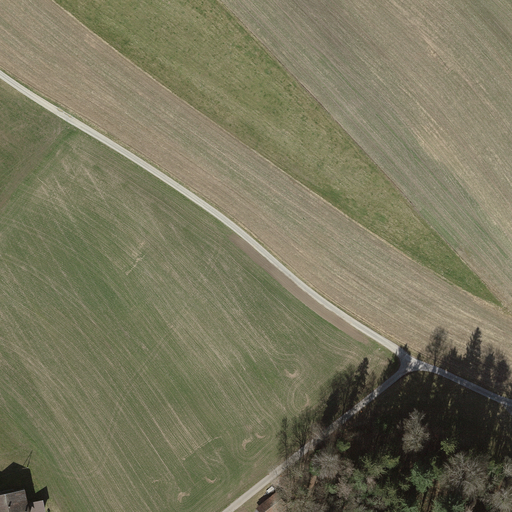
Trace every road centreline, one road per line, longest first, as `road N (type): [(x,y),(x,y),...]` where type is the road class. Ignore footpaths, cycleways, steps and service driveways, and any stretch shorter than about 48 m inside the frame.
road 1 (track): [(415,361),(317,300),(240,231),(160,175),(0,75)]
road 2 (track): [(230,511),(415,361)]
